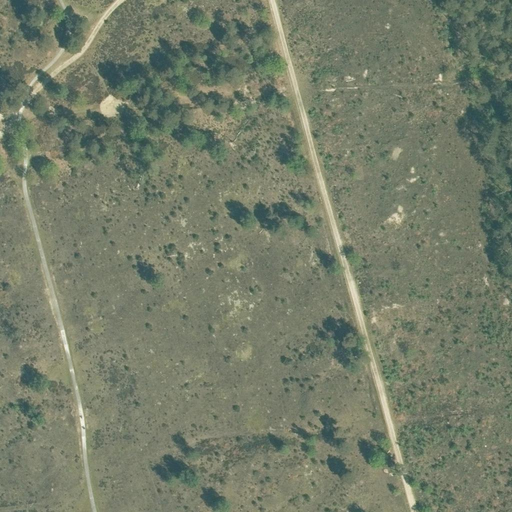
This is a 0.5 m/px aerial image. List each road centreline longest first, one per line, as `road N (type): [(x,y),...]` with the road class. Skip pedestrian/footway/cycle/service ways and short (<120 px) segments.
road 1 (track): [(417,511),(271,0)]
road 2 (track): [(123,0),(18,115),(0,117)]
